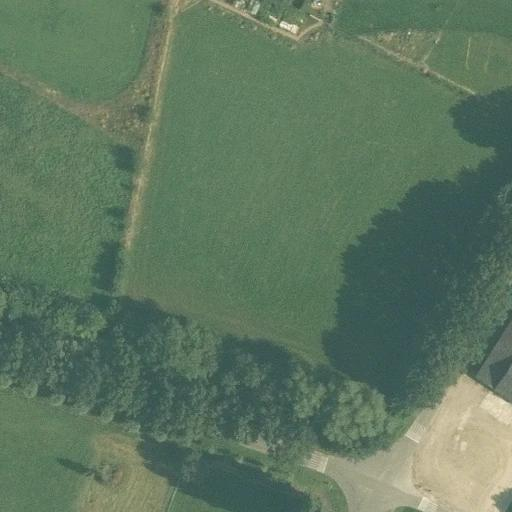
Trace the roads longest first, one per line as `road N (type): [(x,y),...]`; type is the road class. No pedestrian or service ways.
road 1 (unclassified): [(381,486),(0,352)]
road 2 (unclassified): [(381,486),(511,271)]
